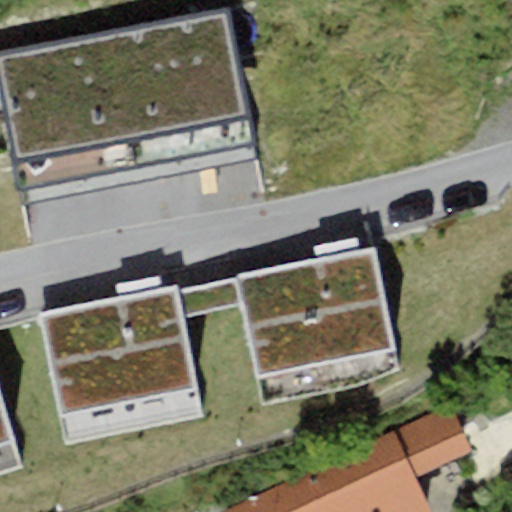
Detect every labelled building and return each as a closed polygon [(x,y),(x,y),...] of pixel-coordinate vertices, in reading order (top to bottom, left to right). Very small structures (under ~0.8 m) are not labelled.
[(224,8),(0,50),(0,98),(19,197),(106,180),(168,168),(251,152),(224,8)] [(273,260),(236,268),(262,394),(391,368),(366,241),(273,260)] [(200,410),(173,278),(84,297),(41,306),(68,437),(200,410)] [(0,469),(23,462),(0,390),(0,469)] [(451,404),(217,507),(219,511),(429,511),(412,473),(470,448),(459,422),(451,404)]
